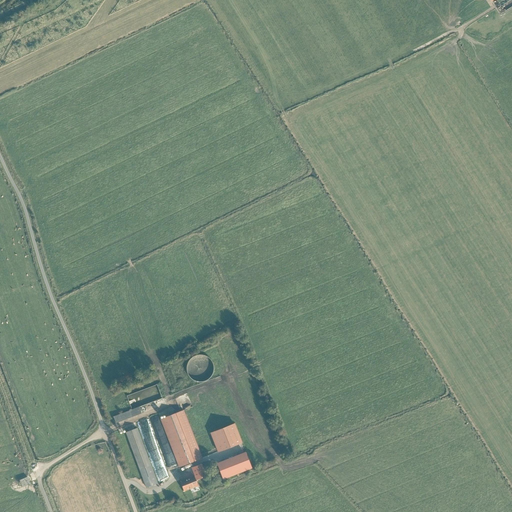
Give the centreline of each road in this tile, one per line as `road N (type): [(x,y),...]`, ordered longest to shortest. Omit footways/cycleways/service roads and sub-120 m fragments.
road 1 (residential): [(105,432),(0,154)]
road 2 (track): [(383,511),(336,459),(289,468),(274,454)]
road 3 (track): [(124,483),(152,490),(238,445)]
